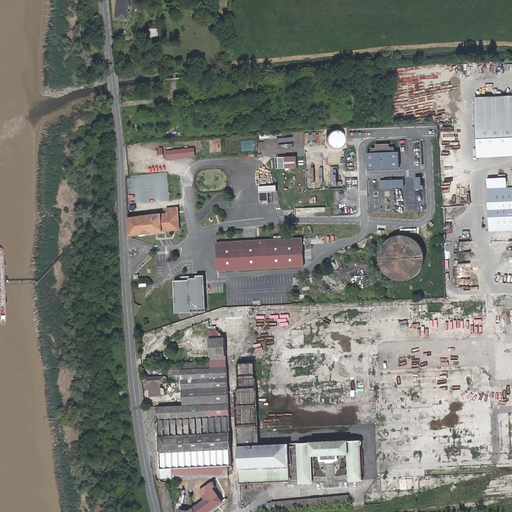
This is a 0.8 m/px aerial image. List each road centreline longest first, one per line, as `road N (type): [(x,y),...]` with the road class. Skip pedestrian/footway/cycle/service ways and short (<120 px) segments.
road 1 (tertiary): [(102,0),(136,409),(155,511)]
road 2 (unknown): [(237,511),(226,405),(233,345),(247,330),(327,307)]
road 3 (unknown): [(124,254),(192,242),(188,177),(195,166),(246,160),(264,175)]
road 4 (unknown): [(251,511),(271,498),(357,486),(369,474),(368,444)]
